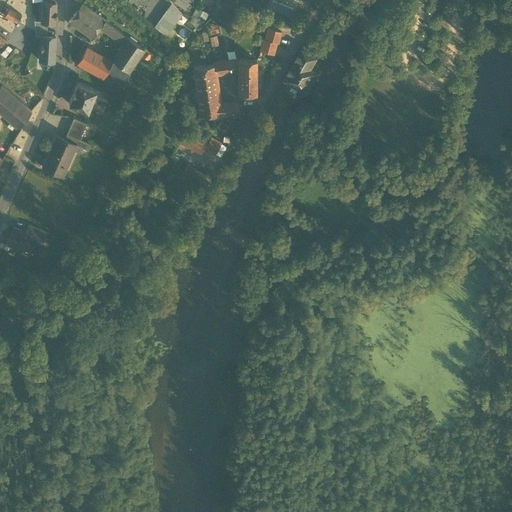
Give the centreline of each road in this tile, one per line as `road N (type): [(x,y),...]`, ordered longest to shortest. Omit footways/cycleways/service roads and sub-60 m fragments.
road 1 (residential): [(324,0),(167,240),(110,288),(0,328)]
road 2 (residential): [(0,210),(61,70),(64,0)]
